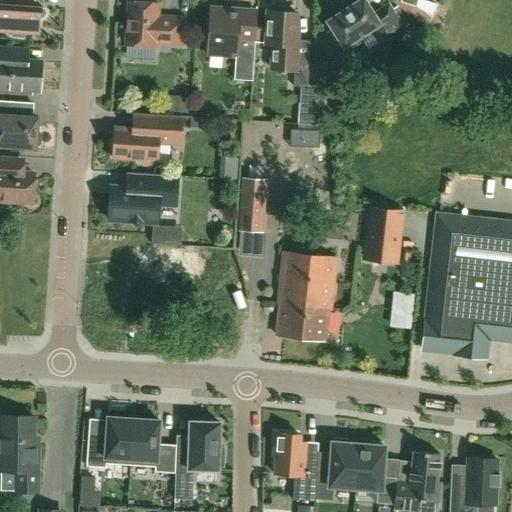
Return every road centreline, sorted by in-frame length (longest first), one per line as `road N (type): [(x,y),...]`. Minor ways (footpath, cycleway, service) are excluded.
road 1 (residential): [(62,368),(82,0)]
road 2 (tertiary): [(511,406),(475,409),(245,381)]
road 3 (tertiary): [(245,381),(62,368)]
road 4 (residential): [(245,381),(245,511)]
